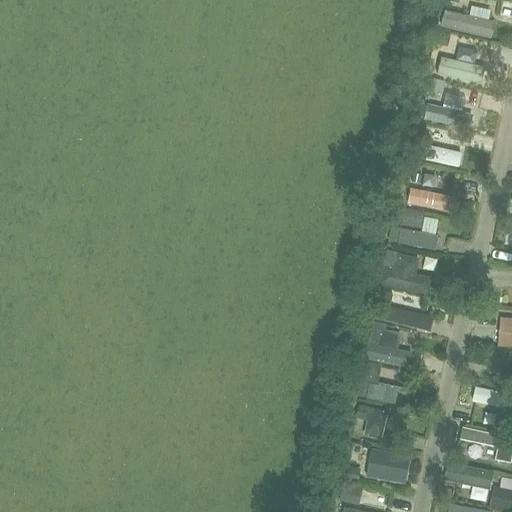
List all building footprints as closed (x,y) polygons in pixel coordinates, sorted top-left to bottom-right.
[(442,70),(466,74),(471,41),(448,37),(442,70)] [(427,108),(423,123),(470,133),(473,119),(427,108)] [(428,152),(426,163),(452,168),(454,156),(428,152)] [(450,211),(452,197),(415,191),(413,204),(450,211)] [(405,227),(424,227),(425,213),(405,213),(405,227)] [(439,248),(440,234),(394,233),(394,247),(439,248)] [(511,249),(493,248),(492,259),(511,260),(511,249)] [(381,285),(425,295),(429,279),(413,275),(417,260),(399,256),(396,272),(384,269),(381,285)] [(380,293),(373,320),(428,332),(431,319),(388,309),(391,295),(380,293)] [(511,321),(500,320),(497,344),(511,345),(511,321)] [(399,335),(370,329),(364,358),(407,367),(410,353),(396,350),(399,335)] [(376,384),(380,366),(363,363),(356,396),(400,405),(403,389),(376,384)] [(511,411),(511,395),(479,392),(477,407),(511,411)] [(373,410),(359,407),(356,420),(370,423),(366,437),(380,440),(386,413),(373,410)] [(500,437),(461,429),(459,441),(497,449),(494,462),(510,466),(511,457),(511,444),(499,442),(500,437)] [(405,482),(410,458),(370,451),(366,475),(405,482)] [(449,484),(493,490),(495,472),(451,467),(449,484)]
